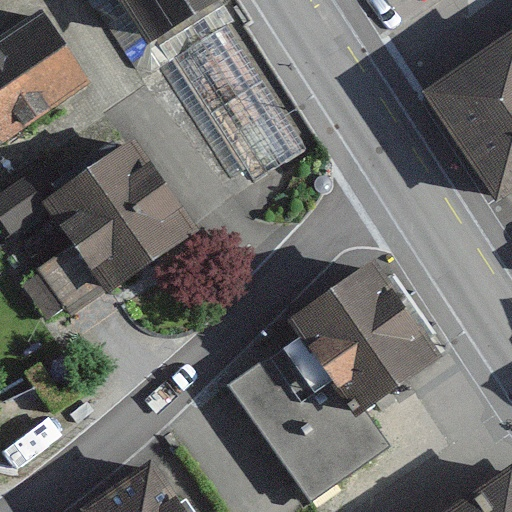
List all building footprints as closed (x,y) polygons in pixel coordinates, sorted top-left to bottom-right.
[(110,0),(145,50),(214,0),(110,0)] [(215,0),(214,0),(145,50),(131,61),(255,231),(314,188),(298,167),(324,149),(215,0)] [(38,16),(0,42),(0,155),(91,92),(38,16)] [(511,33),(421,93),(493,203),(511,190),(511,33)] [(189,232),(123,146),(66,189),(49,168),(0,205),(0,231),(69,322),(189,232)] [(289,354),(232,392),(307,505),(391,450),(361,406),(433,359),(369,263),(271,327),(289,354)] [(511,511),(511,469),(511,468),(443,511),(511,511)] [(179,511),(151,470),(89,511),(179,511)]
